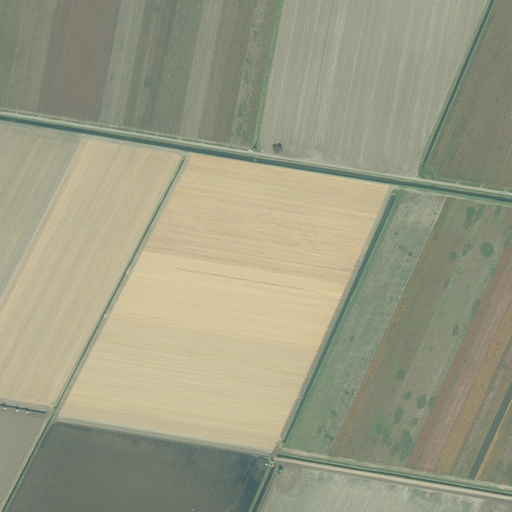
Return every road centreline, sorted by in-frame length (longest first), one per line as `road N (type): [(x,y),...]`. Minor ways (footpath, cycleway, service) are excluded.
road 1 (track): [(511,195),(0,113)]
road 2 (unknown): [(276,456),(511,499)]
